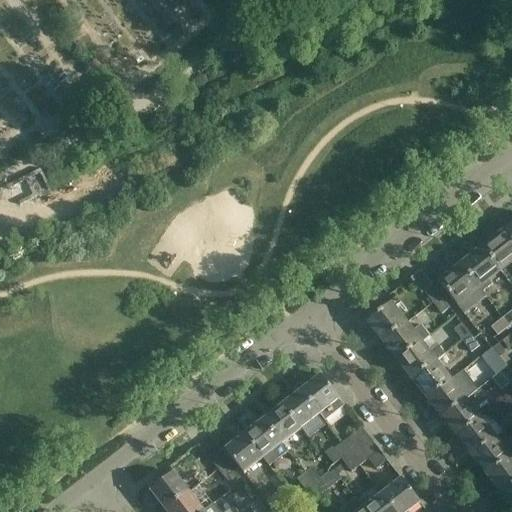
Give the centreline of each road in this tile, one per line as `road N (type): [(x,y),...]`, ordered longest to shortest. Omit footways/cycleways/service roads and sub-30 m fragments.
road 1 (residential): [(91,484),(306,313)]
road 2 (residential): [(306,313),(511,151)]
road 3 (residential): [(459,511),(306,313)]
